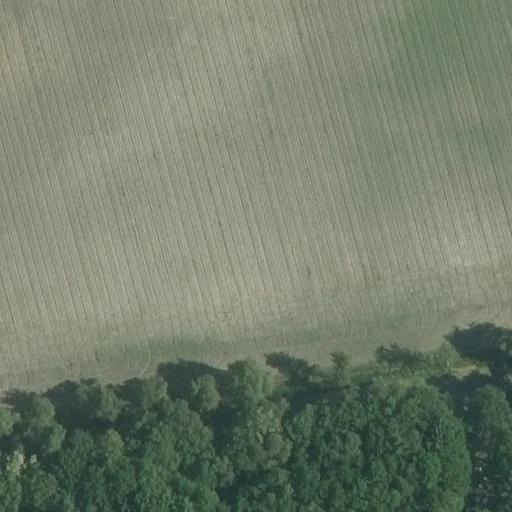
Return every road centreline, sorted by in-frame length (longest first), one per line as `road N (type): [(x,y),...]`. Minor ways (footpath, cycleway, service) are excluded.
road 1 (tertiary): [(470,386),(0,453)]
road 2 (unclassified): [(475,511),(481,473),(470,386)]
